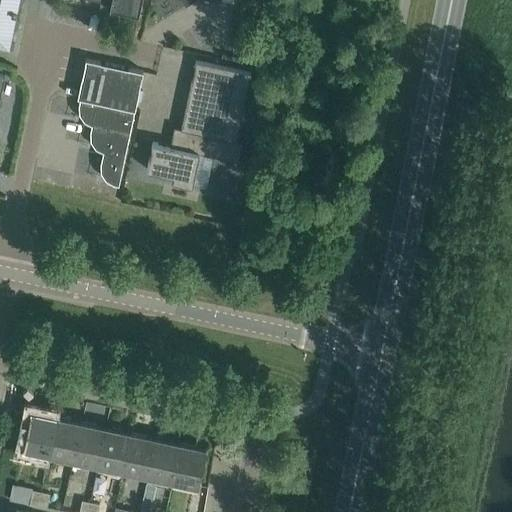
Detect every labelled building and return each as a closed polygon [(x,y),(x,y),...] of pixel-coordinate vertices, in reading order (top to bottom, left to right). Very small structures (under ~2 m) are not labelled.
[(0,0),(0,42),(9,45),(14,21),(6,19),(10,1),(20,3),(20,0),(0,0)] [(95,0),(103,2),(102,3),(105,7),(109,8),(138,15),(140,0),(95,0)] [(80,98),(134,110),(143,71),(85,59),(77,97),(80,98)] [(172,133),(170,146),(199,154),(238,162),(242,141),(236,140),(251,73),(196,61),(180,134),(172,133)] [(49,65),(47,74),(64,77),(66,68),(49,65)] [(134,110),(80,98),(78,104),(79,113),(83,121),(91,125),(90,131),(90,140),(95,148),(102,152),(100,163),(100,172),(105,179),(112,183),(112,184),(118,185),(134,110)] [(199,154),(170,146),(152,142),(146,169),(173,175),(171,181),(192,186),(199,154)] [(57,417),(31,412),(23,449),(48,455),(57,417)] [(81,422),(57,417),(48,455),(73,460),(81,422)] [(98,465),(106,428),(81,422),(73,460),(98,465)] [(106,428),(98,465),(123,471),(131,433),(106,428)] [(155,438),(131,433),(123,471),(147,476),(155,438)] [(180,443),(155,438),(147,476),(172,481),(180,443)] [(205,449),(180,443),(172,481),(197,486),(205,449)] [(156,485),(146,483),(140,509),(150,511),(156,485)] [(37,505),(41,492),(32,490),(29,504),(37,505)] [(41,492),(37,505),(46,507),(49,494),(41,492)] [(87,511),(90,502),(81,501),(78,511),(87,511)] [(90,502),(87,511),(96,511),(99,504),(90,502)]
